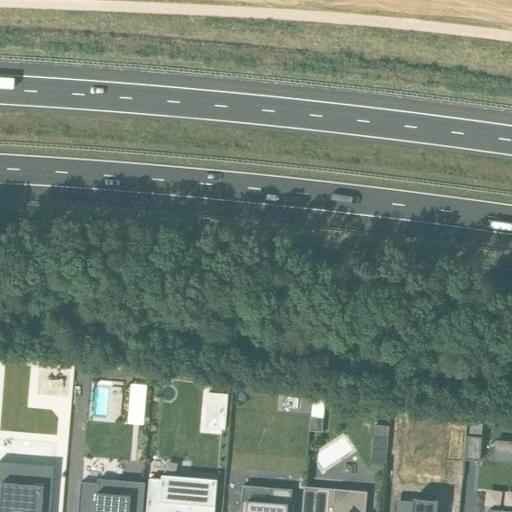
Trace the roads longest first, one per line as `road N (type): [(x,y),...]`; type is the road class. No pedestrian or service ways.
road 1 (motorway): [(511,142),(222,105),(0,91)]
road 2 (motorway): [(0,174),(187,185),(511,225)]
road 3 (track): [(0,6),(511,36)]
